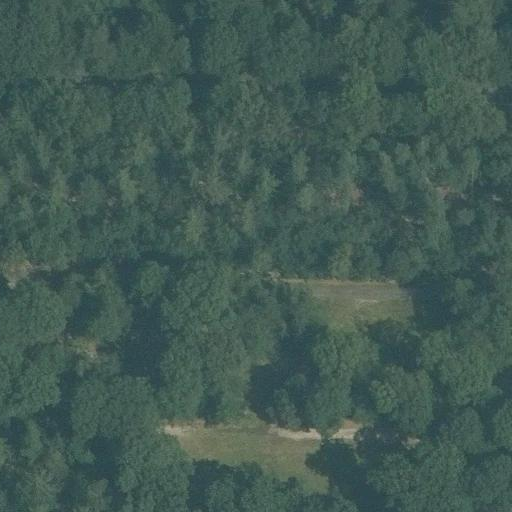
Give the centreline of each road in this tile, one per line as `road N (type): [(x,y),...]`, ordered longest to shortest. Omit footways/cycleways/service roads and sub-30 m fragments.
road 1 (primary): [(511,90),(0,71)]
road 2 (track): [(0,415),(511,430)]
